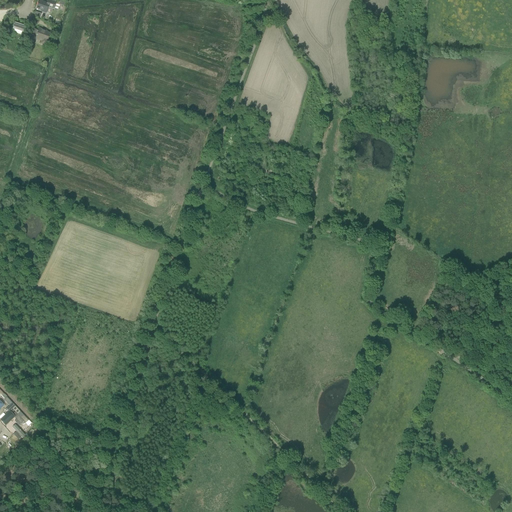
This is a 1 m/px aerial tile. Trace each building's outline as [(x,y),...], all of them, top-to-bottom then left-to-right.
[(56,3),(48,0),(47,4),(39,1),(36,10),(37,8),(41,10),(41,11),(46,13),(48,8),(49,8),(54,9),(56,3)] [(13,33),(22,36),(25,26),(26,26),(14,22),(14,23),(12,29),(14,30),(13,33)] [(43,30),(39,29),(38,31),(36,30),(32,28),(30,35),(34,36),(34,35),(36,36),(35,38),(42,40),(41,44),(45,45),(46,42),(47,42),(50,34),(42,31),(42,30),(43,30)] [(9,406),(12,403),(4,394),(1,397),(6,402),(9,406)] [(6,409),(9,412),(10,411),(12,413),(13,412),(14,413),(13,414),(15,417),(20,412),(12,403),(9,406),(6,409)] [(0,419),(5,425),(14,417),(6,410),(0,415),(0,419)] [(15,417),(14,417),(16,419),(14,421),(17,423),(18,422),(20,424),(23,421),(25,423),(28,421),(28,420),(20,412),(15,417)] [(8,425),(15,433),(19,429),(12,422),(8,425)]
